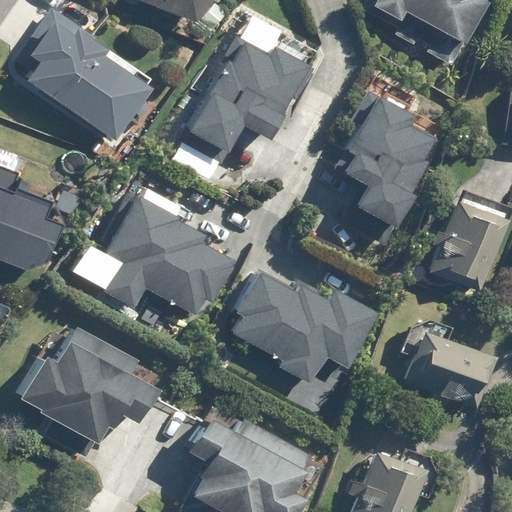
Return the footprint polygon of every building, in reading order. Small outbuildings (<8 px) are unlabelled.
[(121,0),(182,24),(199,0),(121,0)] [(357,0),(355,6),(441,45),(462,0),(357,0)] [(14,81),(102,141),(138,89),(89,55),(93,49),(63,29),(60,34),(41,21),(17,55),(27,62),(14,81)] [(304,200),(373,233),(416,142),(347,110),(304,200)] [(0,262),(16,268),(38,259),(52,222),(35,215),(42,198),(4,183),(7,173),(0,170),(0,262)] [(440,241),(430,265),(479,286),(508,214),(459,194),(445,229),(439,226),(434,239),(440,241)] [(219,260),(112,202),(83,257),(189,315),(219,260)] [(347,321),(238,271),(210,330),(320,381),(347,321)] [(395,385),(424,396),(421,405),(434,410),(438,400),(464,410),(484,358),(414,332),(395,385)] [(39,336),(3,405),(89,449),(125,381),(39,336)] [(511,412),(503,416),(511,441),(511,453),(506,455),(511,468),(511,467),(511,412)] [(181,476),(172,493),(208,511),(241,511),(242,511),(244,511),(274,511),(284,495),(270,488),(290,451),(221,415),(213,431),(181,414),(163,447),(182,457),(175,472),(181,476)] [(366,454),(343,511),(400,511),(416,473),(366,454)]
